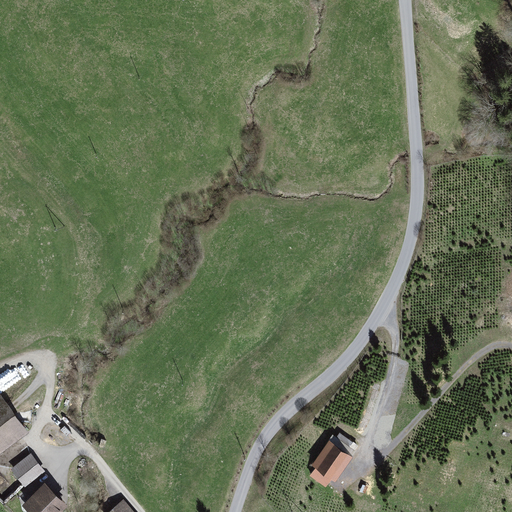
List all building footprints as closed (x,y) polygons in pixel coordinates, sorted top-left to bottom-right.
[(0,393),(21,382),(13,367),(0,373),(0,393)] [(0,394),(0,444),(24,429),(0,394)] [(351,458),(329,443),(315,464),(336,479),(351,458)] [(42,471),(31,455),(14,468),(25,483),(42,471)] [(56,511),(63,506),(42,486),(24,506),(30,511),(56,511)] [(125,511),(117,503),(108,511),(125,511)]
